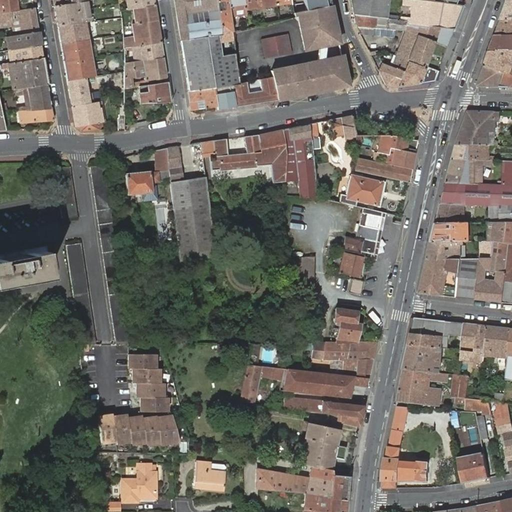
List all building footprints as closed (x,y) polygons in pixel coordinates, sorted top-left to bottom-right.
[(0,0),(0,9),(1,13),(17,10),(15,0),(0,0)] [(84,0),(82,0),(53,4),(56,24),(84,21),(87,20),(84,0)] [(153,0),(126,0),(128,8),(133,7),(154,4),(153,0)] [(220,40),(215,0),(173,0),(188,90),(214,87),(231,84),(239,83),(235,53),(222,54),(220,40)] [(228,0),(215,0),(220,40),(233,39),(230,16),(228,0)] [(243,0),(228,0),(230,16),(245,13),(243,0)] [(259,0),(243,0),(245,13),(261,11),(261,6),(259,0)] [(301,0),(304,9),(331,5),(329,0),(301,0)] [(350,0),(353,14),(381,18),(386,18),(387,13),(388,0),(350,0)] [(409,24),(440,27),(454,29),(462,5),(455,5),(432,2),(414,0),(405,0),(405,6),(411,6),(410,17),(401,16),(400,20),(409,21),(409,24)] [(511,0),(508,1),(501,20),(511,19),(511,0)] [(135,23),(156,20),(154,4),(133,7),(135,23)] [(350,85),(344,56),(323,60),(323,54),(324,45),(338,42),(331,5),(304,9),(297,11),(304,49),(319,46),(317,61),(292,66),(272,69),(274,77),(278,99),(298,95),(350,85)] [(121,16),(119,6),(112,7),(113,17),(121,16)] [(13,31),(14,35),(38,31),(34,7),(17,10),(1,13),(0,13),(0,23),(12,22),(15,21),(13,15),(17,14),(19,30),(13,31)] [(356,26),(373,28),(380,28),(395,30),(405,31),(417,35),(434,42),(446,46),(454,29),(440,27),(409,24),(409,21),(400,20),(398,19),(386,18),(381,18),(353,14),(355,24),(356,26)] [(511,19),(501,20),(496,36),(511,35),(511,19)] [(160,42),(156,20),(135,23),(131,23),(132,28),(121,30),(121,48),(160,42)] [(84,21),(56,24),(70,105),(93,102),(92,90),(87,91),(84,77),(93,75),(87,39),(84,21)] [(356,26),(359,34),(372,35),(373,28),(356,26)] [(380,28),(373,28),(372,35),(394,37),(395,30),(380,28)] [(14,35),(7,36),(8,41),(5,41),(7,50),(8,50),(40,44),(38,31),(14,35)] [(396,55),(395,57),(406,61),(424,68),(425,66),(426,63),(434,42),(417,35),(405,31),(396,55)] [(287,32),(260,37),(263,57),(291,52),(287,32)] [(511,35),(496,36),(490,51),(511,50),(511,35)] [(160,42),(121,48),(121,51),(131,50),(133,61),(163,56),(160,42)] [(40,44),(8,50),(11,64),(43,58),(40,44)] [(485,65),(511,74),(511,50),(490,51),(485,65)] [(133,61),(122,63),(122,69),(122,88),(138,85),(166,81),(163,56),(133,61)] [(392,88),(434,80),(437,70),(427,67),(428,64),(426,63),(425,66),(424,68),(406,61),(395,57),(391,67),(398,69),(392,88)] [(12,90),(16,89),(47,83),(43,58),(11,64),(8,64),(10,77),(12,90)] [(385,85),(390,88),(392,88),(398,69),(391,67),(381,63),(378,71),(385,85)] [(479,87),(511,87),(511,74),(485,65),(478,86),(479,87)] [(274,77),(253,81),(256,102),(278,99),(274,77)] [(138,85),(140,103),(170,102),(166,81),(138,85)] [(253,81),(239,83),(231,84),(233,92),(235,105),(256,102),(253,81)] [(16,105),(17,110),(51,108),(47,83),(16,89),(17,92),(24,91),(26,104),(16,105)] [(214,87),(188,90),(190,100),(191,100),(204,98),(206,103),(192,105),(191,106),(191,109),(197,108),(215,105),(216,105),(215,95),(214,87)] [(92,90),(93,102),(95,101),(101,100),(100,88),(96,88),(96,91),(92,90)] [(235,105),(233,92),(215,95),(216,105),(215,105),(216,108),(235,105)] [(99,119),(99,121),(104,120),(101,100),(95,101),(96,108),(99,107),(101,119),(99,119)] [(93,102),(70,105),(74,125),(80,130),(101,130),(99,121),(99,119),(101,119),(99,107),(96,108),(95,101),(93,102)] [(51,108),(17,110),(19,121),(52,119),(53,118),(51,108)] [(457,144),(457,145),(490,145),(490,132),(495,133),(496,120),(496,112),(469,111),(457,144)] [(354,135),(351,114),(330,118),(333,135),(343,133),(344,137),(354,135)] [(316,121),(309,123),(310,137),(317,136),(316,121)] [(285,153),(283,181),(299,181),(298,195),(314,196),(310,137),(309,123),(281,128),(285,153)] [(200,142),(205,159),(209,158),(211,158),(212,169),(218,168),(218,170),(255,167),(255,164),(270,163),(270,171),(272,180),(283,181),(285,153),(281,128),(243,135),(245,152),(226,154),(225,138),(206,141),(200,142)] [(415,153),(417,139),(390,134),(380,134),(378,145),(415,153)] [(172,198),(180,259),(213,255),(207,174),(181,179),(177,145),(167,147),(169,170),(172,198)] [(411,169),(415,153),(378,145),(376,155),(387,157),(386,163),(411,169)] [(457,145),(453,160),(484,160),(490,160),(490,157),(490,145),(457,145)] [(169,170),(167,147),(153,150),(155,171),(157,171),(169,170)] [(119,156),(104,159),(105,165),(106,170),(119,171),(119,156)] [(388,178),(409,182),(410,175),(411,169),(386,163),(357,156),(354,170),(388,178)] [(453,160),(447,183),(480,184),(484,184),(484,160),(453,160)] [(511,161),(505,161),(504,182),(504,185),(499,185),(484,184),(480,184),(447,183),(442,204),(466,205),(491,205),(492,223),(509,223),(511,222),(511,161)] [(105,165),(90,165),(115,343),(126,343),(131,343),(114,224),(106,170),(105,165)] [(74,201),(69,166),(53,166),(57,193),(59,203),(74,201)] [(148,168),(121,170),(123,194),(150,192),(149,181),(158,181),(157,171),(155,171),(148,172),(148,168)] [(337,201),(354,205),(355,201),(378,206),(384,182),(351,173),(349,179),(345,196),(340,194),(339,194),(337,201)] [(345,196),(349,179),(344,177),(340,194),(345,196)] [(59,203),(61,217),(76,215),(74,201),(59,203)] [(442,204),(437,224),(466,223),(466,220),(466,209),(466,205),(442,204)] [(381,212),(362,207),(359,224),(358,224),(354,240),(345,238),(342,248),(358,251),(358,255),(343,251),(338,273),(359,277),(363,257),(369,258),(369,253),(372,254),(381,212)] [(511,222),(509,223),(492,223),(490,223),(489,241),(496,241),(493,258),(483,259),(482,259),(463,259),(428,260),(421,293),(477,300),(504,303),(511,303),(511,222)] [(437,224),(432,242),(462,241),(466,241),(471,241),(471,223),(466,223),(437,224)] [(432,242),(428,260),(463,259),(462,245),(462,241),(432,242)] [(482,241),(483,259),(493,258),(496,241),(489,241),(482,241)] [(74,311),(79,344),(94,343),(80,243),(65,245),(74,311)] [(0,253),(0,255),(5,254),(6,260),(19,258),(18,252),(45,247),(45,246),(0,253)] [(0,282),(50,273),(45,247),(18,252),(19,258),(6,260),(5,254),(0,255),(0,282)] [(299,284),(312,285),(312,278),(312,269),(313,255),(301,255),(299,284)] [(358,295),(362,280),(358,279),(352,278),(349,293),(358,295)] [(336,341),(354,341),(357,323),(352,322),(354,311),(332,307),(330,321),(332,321),(332,325),(338,326),(336,341)] [(416,318),(412,334),(463,339),(462,351),(476,352),(479,325),(466,324),(416,318)] [(476,352),(462,351),(462,359),(484,362),(485,357),(488,326),(479,325),(476,352)] [(511,330),(511,328),(488,326),(485,357),(508,360),(511,331),(511,330)] [(412,334),(410,345),(443,349),(458,350),(462,351),(463,339),(412,334)] [(361,373),(369,373),(376,341),(354,341),(336,341),(314,341),(311,341),(309,358),(326,358),(343,358),(342,374),(361,376),(361,373)] [(249,343),(248,360),(256,360),(257,344),(249,343)] [(410,345),(404,369),(431,372),(440,373),(443,349),(410,345)] [(153,353),(127,353),(126,367),(130,367),(131,382),(135,382),(135,396),(139,396),(139,411),(165,410),(165,396),(161,396),(161,382),(157,382),(157,367),(153,367),(153,353)] [(264,371),(266,365),(246,363),(238,400),(252,401),(258,370),(262,371),(264,371)] [(368,378),(368,377),(361,376),(342,374),(266,365),(264,371),(282,373),(285,374),(281,389),(347,397),(350,385),(367,387),(368,378)] [(400,391),(398,400),(433,404),(433,394),(430,394),(430,388),(425,388),(426,379),(431,379),(431,372),(404,369),(400,391)] [(264,371),(262,371),(262,376),(281,380),(282,373),(264,371)] [(455,375),(454,375),(452,387),(457,388),(455,397),(456,397),(466,398),(467,390),(469,376),(455,375)] [(361,416),(363,406),(284,397),(282,407),(325,412),(335,413),(338,413),(361,416)] [(466,406),(466,398),(456,397),(455,405),(466,406)] [(470,399),(466,398),(466,406),(465,409),(482,411),(483,414),(492,414),(490,401),(470,399)] [(495,402),(490,401),(492,414),(498,413),(499,418),(496,419),(499,434),(504,433),(506,448),(505,448),(511,472),(511,423),(508,404),(496,405),(495,402)] [(393,426),(392,429),(404,432),(409,407),(397,406),(393,426)] [(450,411),(453,428),(460,427),(457,411),(450,411)] [(359,425),(361,416),(338,413),(337,421),(359,425)] [(111,414),(97,416),(101,442),(115,440),(115,443),(129,440),(130,443),(137,443),(144,442),(144,443),(151,443),(159,442),(159,443),(177,440),(170,414),(155,417),(155,416),(141,418),(140,415),(126,417),(126,414),(111,417),(111,414)] [(484,416),(477,417),(480,429),(486,428),(484,416)] [(310,464),(331,467),(333,456),(343,458),(345,447),(336,444),(339,428),(304,421),(302,428),(306,430),(299,463),(310,464)] [(383,488),(398,488),(397,481),(417,481),(428,482),(429,463),(399,460),(401,448),(400,448),(404,432),(392,429),(391,433),(389,445),(388,452),(386,459),(383,488)] [(459,459),(464,484),(490,478),(485,454),(483,444),(479,445),(481,455),(459,459)] [(193,489),(224,491),(224,472),(210,470),(211,463),(195,462),(193,489)] [(136,494),(153,494),(153,478),(153,472),(148,472),(148,463),(136,463),(136,478),(121,478),(121,499),(136,499),(136,494)] [(331,474),(331,467),(310,464),(308,477),(257,469),(257,489),(297,492),(329,495),(331,474)] [(346,501),(349,476),(331,474),(329,495),(329,498),(346,501)] [(345,511),(346,501),(329,498),(329,495),(297,492),(297,496),(305,496),(303,511),(345,511)] [(511,511),(511,499),(503,501),(505,511),(511,511)] [(505,511),(503,501),(493,503),(494,511),(505,511)] [(120,510),(120,502),(98,502),(98,510),(120,510)] [(494,511),(493,503),(478,506),(479,511),(494,511)]
